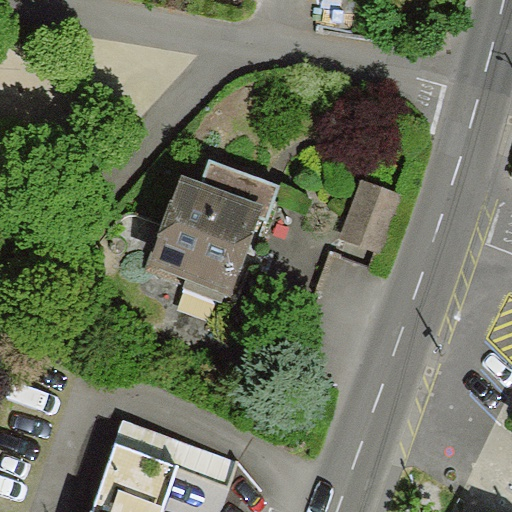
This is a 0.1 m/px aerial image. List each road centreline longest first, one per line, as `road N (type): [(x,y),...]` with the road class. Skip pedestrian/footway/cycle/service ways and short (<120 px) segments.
road 1 (secondary): [(338,511),(449,212),(482,89)]
road 2 (residential): [(237,42),(0,295)]
road 3 (residential): [(482,89),(237,42)]
road 4 (residential): [(237,42),(0,0)]
